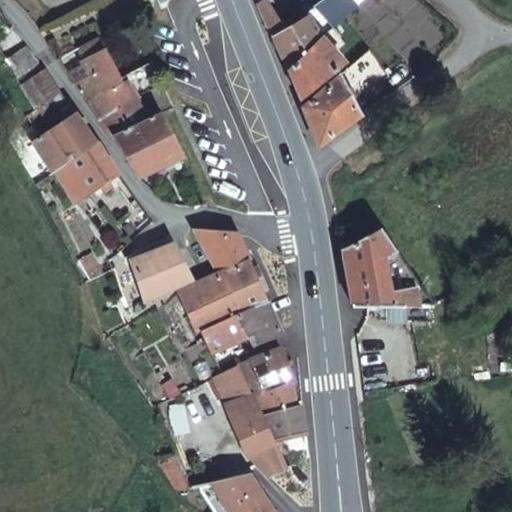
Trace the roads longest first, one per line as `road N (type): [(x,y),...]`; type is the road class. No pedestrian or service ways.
road 1 (unclassified): [(303,228),(217,216),(177,221),(154,205),(1,0)]
road 2 (primary): [(338,484),(303,228)]
road 3 (residential): [(473,30),(337,154),(291,184)]
road 4 (primary): [(291,184),(223,0)]
